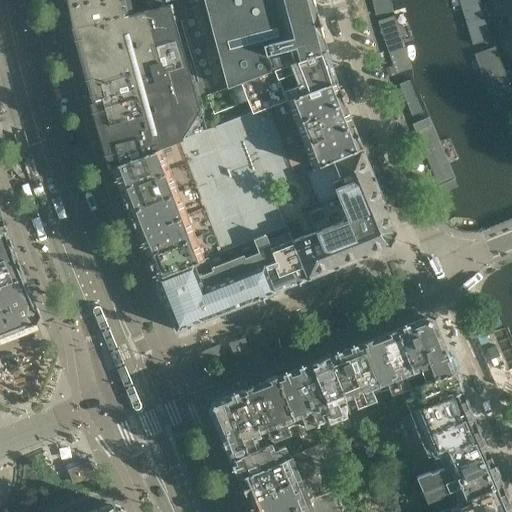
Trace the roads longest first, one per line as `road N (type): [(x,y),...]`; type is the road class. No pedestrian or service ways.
road 1 (tertiary): [(156,387),(65,155),(25,0)]
road 2 (tertiary): [(0,59),(35,187),(113,401)]
road 3 (residential): [(334,0),(345,50),(435,276)]
road 4 (residential): [(435,276),(511,459)]
road 5 (tertiary): [(207,511),(156,387)]
road 6 (residential): [(0,447),(113,401)]
road 7 (tertiary): [(113,401),(165,511)]
